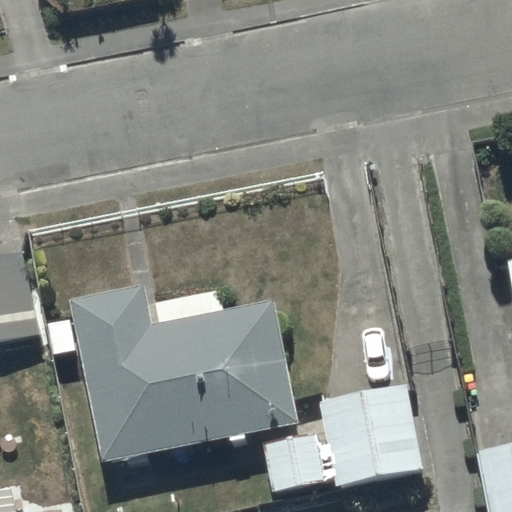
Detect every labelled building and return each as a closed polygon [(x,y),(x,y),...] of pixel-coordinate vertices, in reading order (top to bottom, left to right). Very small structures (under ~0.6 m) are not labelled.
[(0,264),(0,352),(42,345),(27,260),(0,264)] [(227,320),(159,335),(155,336),(147,298),(72,312),(75,325),(49,330),(56,365),(81,360),(105,474),(232,449),(233,453),(250,450),(249,445),(301,435),(277,310),(227,320)] [(337,490),(338,498),(425,483),(409,394),(322,410),(330,450),(322,451),(320,442),(264,452),(273,501),(337,490)] [(511,511),(511,453),(478,459),(487,511),(511,511)] [(0,511),(15,511),(12,494),(0,495),(0,511)]
